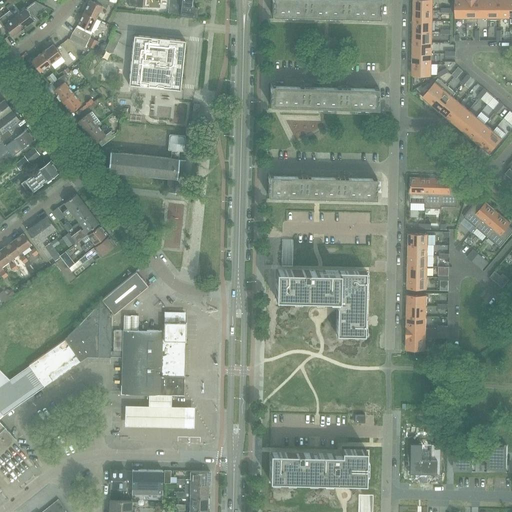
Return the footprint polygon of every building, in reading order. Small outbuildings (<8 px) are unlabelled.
[(109,1),(106,0),(93,0),(93,1),(90,0),(89,0),(84,12),(96,18),(102,6),(106,8),(108,5),(114,7),(115,4),(109,1)] [(192,0),(169,0),(168,14),(191,17),(197,18),(198,9),(194,8),(194,7),(194,6),(193,5),(192,5),(192,0)] [(272,0),(272,15),(280,15),(290,15),(297,15),(308,15),(308,0),(272,0)] [(344,0),(308,0),(308,15),(317,16),(326,16),(328,16),(335,16),(344,16),(344,0)] [(380,0),(344,0),(344,16),(354,17),(363,17),(365,17),(372,17),(380,17),(380,0)] [(413,0),(414,10),(433,10),(432,0),(413,0)] [(455,0),(455,17),(466,17),(467,17),(466,0),(455,0)] [(466,0),(467,17),(466,17),(466,22),(478,22),(478,17),(477,17),(477,0),(466,0)] [(488,0),(477,0),(477,17),(478,17),(488,17),(488,0)] [(488,0),(488,17),(488,20),(499,20),(499,17),(498,0),(488,0)] [(498,0),(499,17),(510,17),(509,0),(498,0)] [(35,1),(25,8),(14,17),(23,28),(34,19),(33,18),(46,7),(35,1)] [(414,10),(413,20),(432,21),(433,10),(414,10)] [(72,33),(88,41),(91,35),(92,32),(95,34),(101,21),(96,18),(84,12),(77,25),(72,33)] [(23,28),(14,17),(3,25),(12,36),(23,28)] [(413,20),(413,31),(432,32),(432,21),(413,20)] [(413,31),(413,42),(432,42),(432,32),(413,31)] [(88,41),(72,33),(69,39),(84,48),(88,41)] [(161,38),(134,35),(131,63),(129,85),(147,86),(162,88),(180,90),(185,40),(167,39),(161,38)] [(413,42),(413,53),(432,53),(432,42),(413,42)] [(53,44),(42,52),(50,64),(61,55),(53,44)] [(50,64),(42,52),(31,61),(39,72),(50,64)] [(413,53),(412,64),(431,64),(432,53),(413,53)] [(431,64),(412,64),(412,75),(415,75),(415,77),(420,77),(420,75),(431,75),(431,64)] [(64,74),(64,75),(52,84),(56,89),(53,90),(62,101),(73,93),(65,82),(68,80),(65,75),(64,74)] [(423,96),(431,104),(447,85),(438,78),(427,91),(426,90),(423,93),(425,94),(423,96)] [(271,84),(270,105),(278,105),(295,106),(306,106),(306,87),(271,86),(271,84)] [(447,85),(431,104),(440,111),(452,96),(455,92),(447,85)] [(342,88),(306,87),(306,106),(315,106),(333,107),(342,107),(342,88)] [(378,87),(378,89),(342,88),(342,107),(352,107),(370,108),(378,108),(378,87)] [(81,104),(73,93),(62,101),(70,112),(81,104)] [(452,96),(440,111),(448,118),(460,103),(452,96)] [(0,102),(0,118),(12,109),(4,100),(0,102)] [(460,103),(448,118),(456,125),(468,110),(460,103)] [(20,120),(12,109),(0,118),(0,144),(11,134),(7,129),(19,119),(20,120)] [(468,110),(456,125),(464,132),(477,117),(468,110)] [(100,122),(92,111),(77,122),(86,133),(97,124),(100,122)] [(477,117),(464,132),(473,139),(485,124),(477,117)] [(105,135),(97,124),(86,133),(87,134),(86,137),(88,139),(90,138),(94,144),(98,142),(101,146),(115,136),(111,131),(105,135)] [(485,124),(473,139),(481,145),(493,131),(485,124)] [(19,128),(11,134),(0,144),(0,157),(17,145),(21,149),(34,139),(27,129),(23,132),(19,128)] [(493,131),(481,145),(490,153),(502,138),(493,131)] [(175,135),(169,134),(167,150),(171,151),(171,158),(120,153),(110,152),(108,171),(168,177),(167,192),(180,193),(182,165),(181,165),(181,161),(178,161),(179,151),(184,152),(185,136),(175,135)] [(40,155),(34,147),(24,156),(29,163),(40,155)] [(34,173),(21,183),(29,194),(42,184),(41,183),(45,181),(45,182),(59,171),(51,161),(37,171),(38,172),(35,174),(34,173)] [(268,174),(268,176),(268,195),(293,196),(304,196),(304,177),(269,176),(269,174),(268,174)] [(376,198),(376,176),(375,176),(375,179),(340,178),(340,197),(350,197),(368,198),(376,198)] [(340,178),(304,177),(304,196),(313,196),(330,197),(340,197),(340,178)] [(409,203),(425,203),(426,178),(425,181),(419,180),(419,178),(410,177),(409,177),(409,185),(409,186),(409,194),(409,203)] [(441,208),(441,206),(442,178),(433,178),(433,181),(426,181),(427,178),(426,178),(425,203),(425,208),(441,208)] [(441,206),(457,206),(458,181),(450,181),(450,179),(442,178),(441,206)] [(83,203),(76,193),(64,203),(68,208),(63,212),(66,216),(71,212),(83,203)] [(490,210),(491,210),(492,208),(485,202),(484,204),(478,199),(463,216),(476,227),(490,210)] [(91,213),(83,203),(71,212),(78,222),(91,213)] [(64,216),(57,208),(53,211),(59,220),(64,216)] [(476,227),(488,237),(504,218),(497,212),(496,214),(491,210),(490,210),(476,227)] [(98,223),(91,213),(78,222),(84,229),(81,231),(80,229),(71,236),(75,241),(74,242),(75,243),(82,238),(88,234),(87,232),(98,223)] [(56,228),(46,216),(37,223),(46,235),(56,228)] [(504,218),(488,237),(500,247),(511,233),(511,227),(509,225),(511,223),(504,218)] [(72,228),(67,222),(63,225),(68,231),(72,228)] [(46,235),(37,223),(26,231),(35,243),(46,235)] [(107,234),(100,225),(88,234),(82,238),(86,243),(81,246),(85,251),(107,234)] [(32,244),(23,233),(13,241),(21,252),(32,244)] [(71,236),(69,233),(63,237),(69,246),(74,242),(75,241),(71,236)] [(408,233),(408,244),(427,245),(428,233),(408,233)] [(115,245),(109,236),(85,254),(77,262),(69,268),(72,272),(97,253),(100,257),(115,245)] [(56,238),(50,242),(54,247),(60,243),(56,238)] [(21,252),(13,241),(3,248),(11,259),(21,252)] [(408,244),(408,255),(427,255),(427,245),(408,244)] [(11,259),(3,248),(0,250),(0,264),(1,267),(11,259)] [(38,253),(34,248),(30,251),(33,257),(38,253)] [(57,252),(52,257),(55,261),(60,258),(59,256),(60,256),(57,252)] [(28,266),(31,264),(24,255),(19,258),(24,264),(28,266)] [(408,255),(408,266),(427,266),(427,255),(408,255)] [(77,262),(74,258),(66,265),(69,268),(77,262)] [(13,271),(18,268),(14,262),(9,265),(13,271)] [(408,266),(407,277),(427,277),(427,266),(408,266)] [(148,286),(136,272),(102,300),(114,314),(148,286)] [(407,277),(407,288),(426,288),(427,277),(407,277)] [(0,292),(0,297),(4,303),(9,298),(3,290),(0,292)] [(407,294),(407,305),(426,306),(426,295),(407,294)] [(112,314),(101,301),(65,339),(80,361),(85,357),(88,356),(110,357),(110,351),(112,314)] [(407,305),(407,316),(426,317),(426,306),(407,305)] [(164,312),(164,322),(164,331),(162,331),(162,330),(123,330),(123,352),(110,351),(110,357),(122,357),(122,393),(149,394),(171,395),(183,395),(184,385),(184,378),(184,376),(182,376),(183,341),(185,341),(185,340),(184,340),(184,313),(167,312),(165,312),(164,312)] [(407,316),(406,327),(425,327),(426,317),(407,316)] [(406,327),(406,338),(425,338),(425,327),(406,327)] [(406,338),(406,349),(425,350),(425,338),(406,338)] [(80,361),(65,339),(28,365),(29,366),(44,386),(68,369),(67,367),(70,365),(71,367),(80,361)] [(0,417),(2,415),(44,386),(29,366),(10,380),(0,369),(0,417)] [(171,395),(149,394),(148,401),(148,406),(139,405),(128,405),(125,405),(125,425),(128,425),(139,426),(152,426),(166,426),(180,427),(190,427),(194,427),(194,407),(190,406),(180,406),(171,406),(171,401),(171,395)] [(405,413),(404,421),(416,422),(417,414),(405,413)] [(355,415),(355,423),(365,423),(365,419),(365,415),(355,415)] [(0,453),(15,439),(0,422),(0,453)] [(410,443),(409,473),(440,474),(440,444),(431,443),(430,461),(421,461),(421,443),(410,443)] [(488,465),(497,466),(497,445),(488,445),(488,455),(485,455),(485,466),(487,466),(488,466),(488,465)] [(507,445),(497,445),(497,466),(506,466),(507,466),(509,466),(510,455),(507,455),(507,445)] [(473,466),(476,466),(476,454),(473,454),(473,452),(454,451),(454,465),(472,465),(472,466),(473,466)] [(110,469),(110,480),(110,487),(132,488),(132,479),(125,478),(125,471),(125,470),(110,469)] [(163,470),(132,470),(132,471),(125,471),(125,478),(132,479),(132,488),(131,499),(162,500),(163,470)] [(208,471),(190,471),(190,480),(185,480),(185,479),(177,479),(176,484),(185,484),(208,485),(208,479),(210,479),(210,472),(208,472),(208,471)] [(210,485),(208,485),(185,484),(185,492),(176,492),(176,497),(190,497),(208,498),(208,492),(210,492),(210,485)] [(190,497),(189,510),(207,510),(207,505),(210,505),(210,498),(208,498),(190,497)] [(58,499),(53,503),(60,511),(65,508),(58,499)] [(120,500),(110,500),(109,511),(130,511),(131,500),(120,500)] [(59,511),(60,511),(53,503),(49,506),(53,511),(59,511)]
